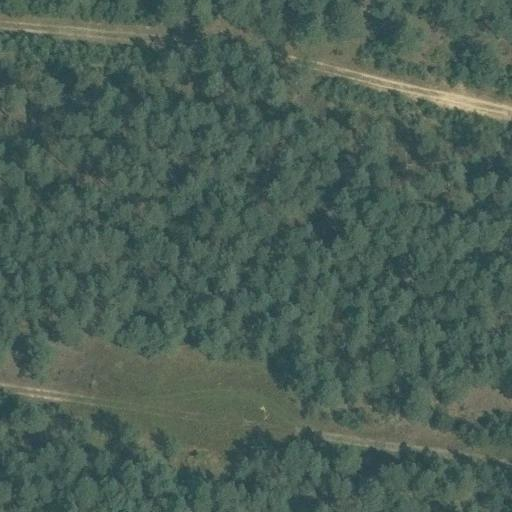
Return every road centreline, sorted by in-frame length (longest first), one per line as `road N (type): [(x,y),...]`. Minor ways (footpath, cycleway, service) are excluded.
road 1 (track): [(0,27),(221,48),(511,112)]
road 2 (track): [(0,390),(511,466)]
